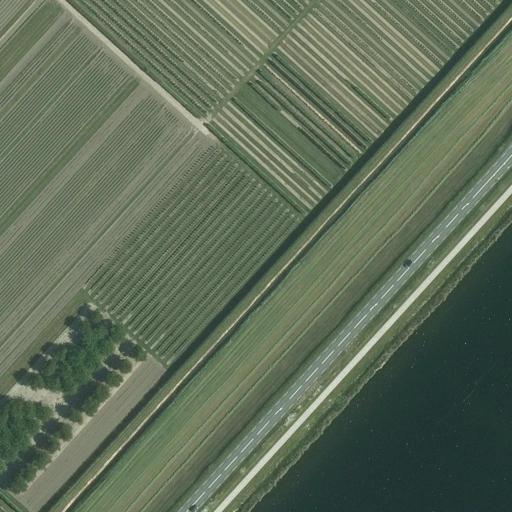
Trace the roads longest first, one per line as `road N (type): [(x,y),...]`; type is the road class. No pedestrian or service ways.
road 1 (secondary): [(186,511),(511,155)]
road 2 (track): [(60,0),(201,127)]
